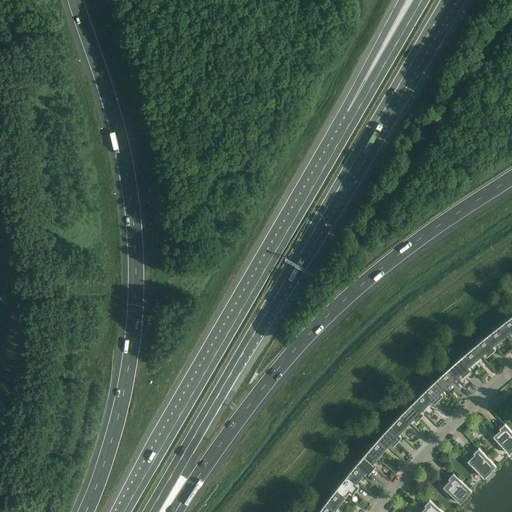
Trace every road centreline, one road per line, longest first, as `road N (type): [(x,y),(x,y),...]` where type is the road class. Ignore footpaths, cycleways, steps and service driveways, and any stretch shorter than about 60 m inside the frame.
road 1 (motorway): [(152,511),(450,0)]
road 2 (motorway): [(74,0),(129,179),(135,244),(124,395),(86,511)]
road 3 (motorway): [(172,511),(313,330),(417,241),(511,178)]
road 4 (motorway): [(354,116),(123,511)]
road 5 (track): [(210,511),(333,354),(413,283),(511,219)]
road 6 (residential): [(511,372),(374,511)]
road 7 (motorway): [(421,0),(354,116)]
road 8 (motorway): [(407,0),(354,116)]
